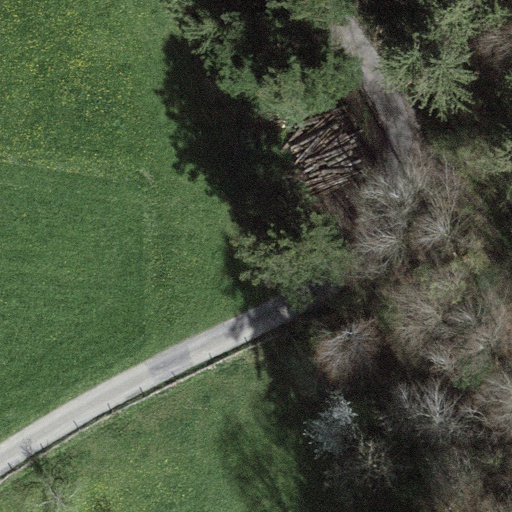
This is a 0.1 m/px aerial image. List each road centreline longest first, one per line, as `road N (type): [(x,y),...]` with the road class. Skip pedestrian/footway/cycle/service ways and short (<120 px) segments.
road 1 (track): [(323,0),(440,165),(388,234),(353,262),(0,461)]
road 2 (track): [(440,165),(511,269)]
